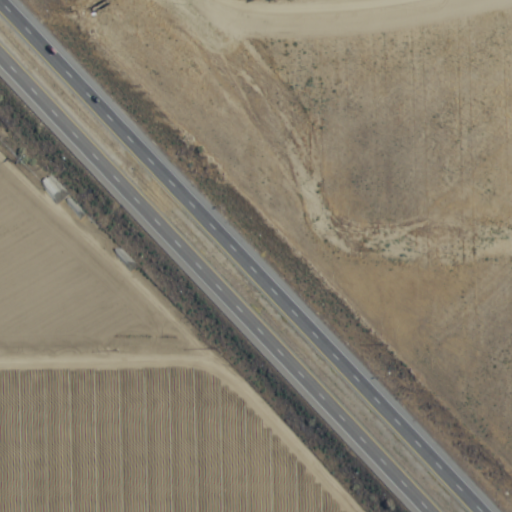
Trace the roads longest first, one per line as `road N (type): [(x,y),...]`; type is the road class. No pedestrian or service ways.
road 1 (motorway): [(491,511),(10,0)]
road 2 (motorway): [(0,62),(421,511)]
